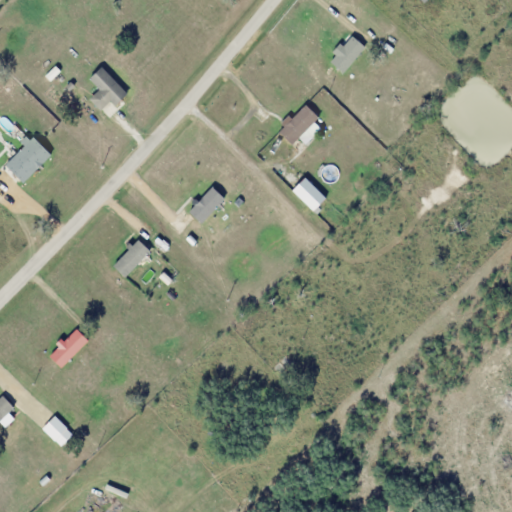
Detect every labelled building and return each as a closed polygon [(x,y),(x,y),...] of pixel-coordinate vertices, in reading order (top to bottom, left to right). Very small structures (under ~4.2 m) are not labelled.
[(331,51),(339,43),(343,46),(351,36),(364,47),(343,72),(330,61),(336,55),(331,51)] [(385,42),(393,49),(389,54),(381,47),(385,42)] [(109,117),(123,103),(120,100),(126,94),(101,67),(88,78),(99,90),(90,99),(99,108),(103,105),(107,108),(103,111),(109,117)] [(304,104),(278,130),(292,143),(318,118),(304,104)] [(304,177),(290,190),(312,212),(326,198),(304,177)] [(55,343),(60,338),(62,341),(76,328),(88,341),(60,368),(48,355),(57,346),(55,343)] [(70,415),(75,411),(82,419),(76,424),(70,415)]
